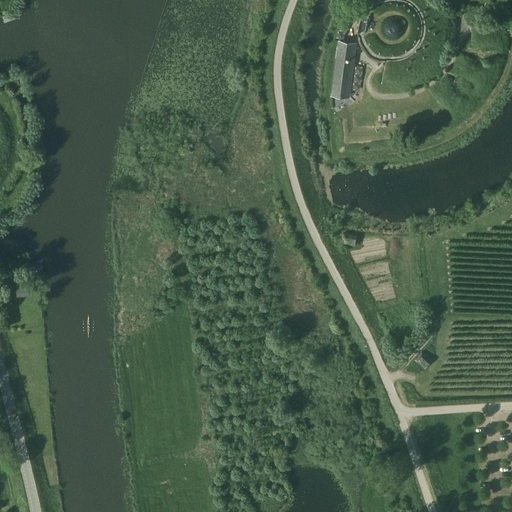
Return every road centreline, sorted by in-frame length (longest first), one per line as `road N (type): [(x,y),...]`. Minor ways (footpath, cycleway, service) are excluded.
road 1 (track): [(295,0),(278,55),(290,169),(398,414)]
road 2 (unclassified): [(34,511),(0,370)]
